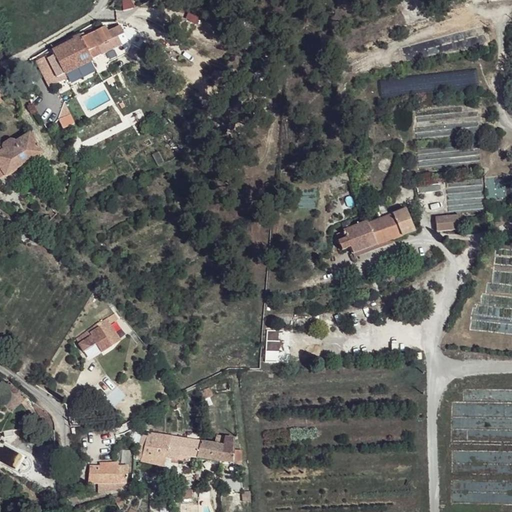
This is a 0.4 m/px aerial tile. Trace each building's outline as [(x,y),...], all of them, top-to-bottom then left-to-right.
[(46,57),(57,78),(64,74),(92,60),(128,42),(120,26),(108,32),(105,27),(100,29),(99,27),(98,25),(83,33),(83,35),(73,40),(75,42),(46,57)] [(130,98),(122,101),(125,107),(133,103),(130,98)] [(0,179),(5,176),(7,176),(16,171),(17,169),(42,153),(29,134),(15,143),(14,141),(10,141),(3,145),(2,148),(3,150),(2,151),(1,148),(0,148),(0,179)] [(414,232),(406,209),(368,224),(367,222),(343,231),(344,231),(337,234),(340,240),(338,241),(342,250),(350,247),(353,254),(414,232)] [(460,230),(459,215),(435,217),(437,232),(460,230)] [(108,318),(100,323),(103,327),(111,322),(108,318)] [(92,336),(79,344),(86,355),(98,347),(101,352),(111,346),(99,327),(90,332),(92,336)] [(111,346),(101,352),(103,355),(113,349),(111,346)] [(199,392),(203,400),(213,395),(209,388),(199,392)] [(143,451),(140,461),(164,467),(166,457),(171,437),(148,433),(147,439),(143,451)] [(188,434),(187,440),(201,442),(200,434),(188,434)] [(215,444),(223,446),(224,438),(216,436),(215,444)] [(171,437),(166,457),(177,460),(178,456),(198,458),(201,442),(187,440),(171,437)] [(201,442),(198,458),(234,463),(234,450),(234,439),(224,437),(224,438),(223,446),(215,444),(213,444),(201,442)] [(138,450),(143,451),(147,439),(142,438),(138,450)] [(89,467),(88,484),(126,484),(127,468),(129,467),(131,451),(123,450),(121,467),(111,467),(111,463),(100,464),(99,467),(89,467)] [(192,490),(181,489),(181,492),(181,498),(191,498),(192,490)] [(168,499),(162,494),(159,499),(164,503),(168,499)] [(115,499),(119,506),(123,504),(122,501),(122,500),(120,496),(115,499)]
